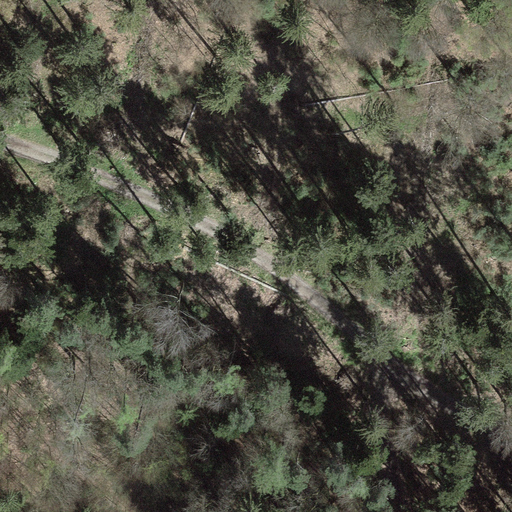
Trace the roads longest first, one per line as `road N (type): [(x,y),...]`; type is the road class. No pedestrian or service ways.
road 1 (track): [(378,366),(283,273),(157,208),(0,144)]
road 2 (track): [(378,366),(411,511)]
road 3 (track): [(511,429),(378,366)]
